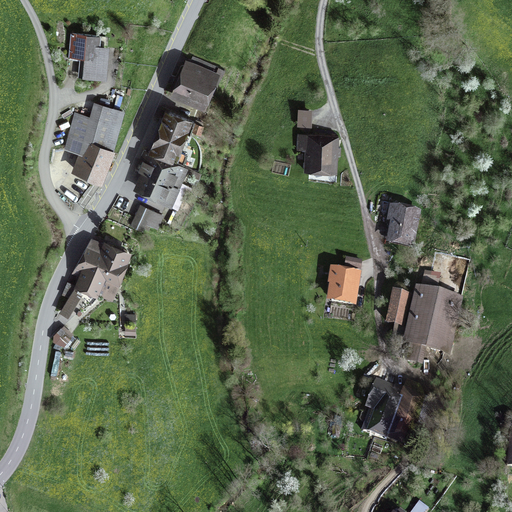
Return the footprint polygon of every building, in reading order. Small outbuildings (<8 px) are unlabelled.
[(83,58),(81,75),(102,77),(105,47),(99,47),(100,35),(72,33),(70,57),(83,58)] [(216,72),(191,61),(188,67),(187,66),(179,83),(207,95),(213,78),(216,72)] [(203,104),(207,95),(179,83),(175,93),(203,104)] [(123,111),(101,104),(96,120),(75,114),(69,137),(86,142),(83,151),(75,169),(95,177),(101,180),(112,151),(111,151),(123,111)] [(168,112),(168,113),(165,119),(152,152),(184,164),(187,155),(176,151),(183,131),(189,133),(194,121),(168,111),(168,112)] [(196,120),(192,131),(199,133),(203,122),(196,120)] [(298,149),(306,149),(305,170),(311,170),(312,167),(337,168),(338,155),(340,155),(340,148),(338,148),(339,136),(299,133),(298,149)] [(172,203),(182,179),(179,178),(184,166),(144,149),(136,169),(144,172),(139,184),(160,194),(159,197),(172,203)] [(146,222),(156,227),(161,214),(151,210),(141,205),(131,225),(142,230),(146,222)] [(394,222),(389,242),(412,247),(418,215),(391,209),(389,221),(394,222)] [(79,278),(76,285),(82,288),(97,294),(100,286),(112,291),(127,253),(92,238),(76,276),(79,278)] [(362,262),(347,260),(345,267),(360,269),(362,262)] [(334,286),(331,300),(352,304),(357,276),(331,272),(329,285),(334,286)] [(422,293),(434,295),(438,277),(426,274),(422,292),(422,293)] [(82,288),(76,285),(61,309),(67,313),(82,288)] [(444,352),(456,300),(434,295),(422,293),(410,345),(444,352)] [(388,323),(396,325),(392,346),(400,348),(404,326),(403,326),(409,297),(394,294),(388,323)] [(475,318),(461,310),(455,321),(468,329),(475,318)] [(64,333),(60,329),(54,335),(58,340),(63,345),(69,337),(64,333)] [(388,435),(402,396),(404,388),(403,388),(396,385),(395,387),(377,380),(367,406),(371,408),(364,426),(388,435)] [(407,381),(404,388),(402,396),(388,435),(407,442),(405,446),(410,448),(419,425),(418,425),(424,398),(420,386),(407,381)]
